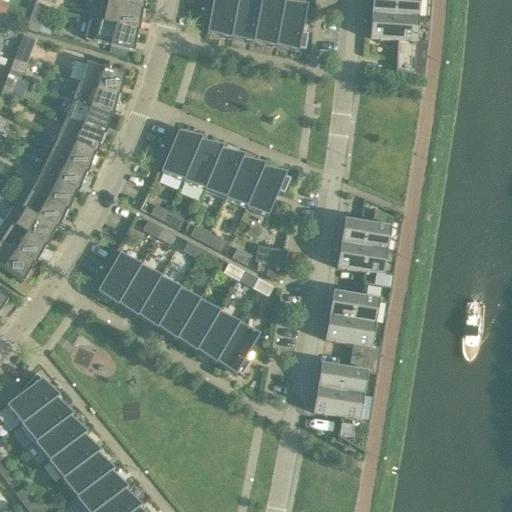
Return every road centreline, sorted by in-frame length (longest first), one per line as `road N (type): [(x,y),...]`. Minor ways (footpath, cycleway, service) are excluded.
road 1 (residential): [(275,511),(320,267),(351,0)]
road 2 (residential): [(0,352),(53,285),(114,177),(154,73),(171,0)]
